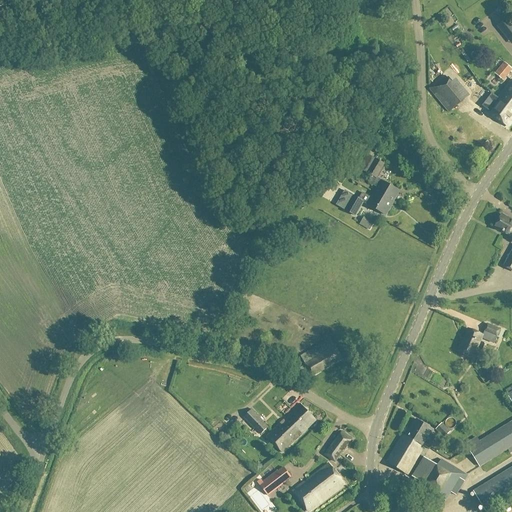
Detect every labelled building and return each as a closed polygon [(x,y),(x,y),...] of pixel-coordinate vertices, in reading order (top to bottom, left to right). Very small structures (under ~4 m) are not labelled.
[(511,24),(507,19),(498,27),(507,37),(511,43),(511,24)] [(505,77),(506,77),(511,70),(504,63),(498,70),(505,77)] [(430,88),(449,112),(463,101),(444,77),(430,88)] [(488,81),(473,93),(478,99),(493,88),(488,81)] [(508,128),(511,122),(511,81),(487,112),(508,128)] [(451,134),(447,138),(457,146),(461,142),(451,134)] [(375,194),(392,204),(399,192),(377,179),(385,165),(375,159),(367,173),(372,177),(369,183),(378,188),(375,194)] [(363,203),(385,216),(392,204),(375,194),(372,199),(362,193),(359,200),(353,196),(345,210),(355,216),(363,203)] [(504,233),(505,233),(511,236),(510,239),(511,239),(511,220),(502,215),(495,228),(503,232),(503,233),(504,233)] [(511,250),(503,267),(511,271),(511,250)] [(487,325),(484,332),(497,337),(500,330),(487,325)] [(474,357),(477,350),(480,351),(482,350),(484,345),(484,343),(480,342),(483,336),(468,329),(459,351),(474,357)] [(342,360),(330,340),(300,357),(306,365),(300,369),(307,379),(312,376),(312,377),(342,360)] [(468,373),(470,360),(459,360),(458,372),(468,373)] [(300,405),(283,421),(299,437),(316,421),(300,405)] [(260,435),(268,428),(262,422),(263,421),(252,409),(242,418),(253,430),(254,429),(260,435)] [(423,448),(433,430),(416,420),(405,437),(403,436),(387,462),(407,475),(423,448)] [(299,437),(283,421),(267,438),(282,453),(299,437)] [(511,422),(469,449),(480,467),(511,447),(511,422)] [(442,424),(436,430),(444,438),(450,432),(442,424)] [(335,462),(352,440),(342,432),(325,455),(335,462)] [(424,458),(412,477),(426,485),(422,491),(444,504),(450,493),(456,496),(468,476),(441,460),(438,466),(424,458)] [(319,503),(343,485),(328,464),(303,483),(292,491),(308,511),(320,504),(319,503)] [(291,478),(283,468),(278,472),(277,471),(259,485),(268,496),(286,482),(285,482),(291,478)] [(511,468),(473,492),(485,511),(486,511),(511,496),(511,468)] [(393,511),(404,511),(407,480),(396,479),(393,511)]
